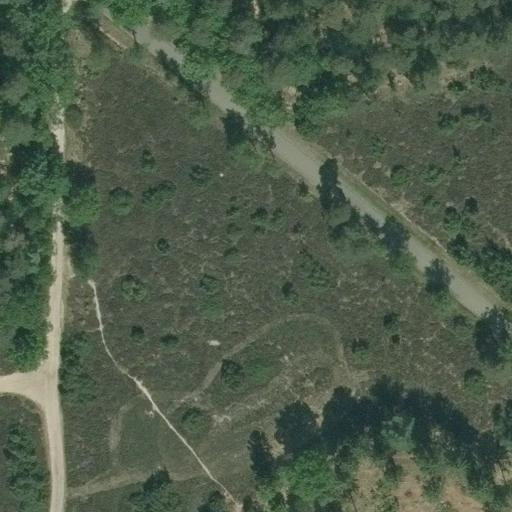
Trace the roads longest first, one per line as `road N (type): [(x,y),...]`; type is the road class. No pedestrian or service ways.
road 1 (unclassified): [(511,330),(102,0)]
road 2 (track): [(0,174),(62,190),(205,476),(255,511)]
road 3 (track): [(62,0),(53,370)]
road 4 (track): [(54,511),(53,370)]
